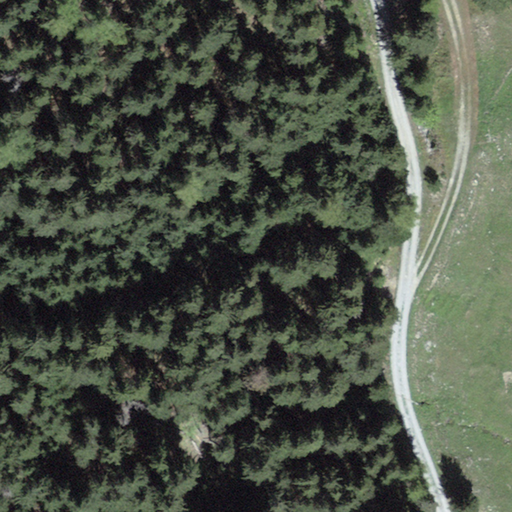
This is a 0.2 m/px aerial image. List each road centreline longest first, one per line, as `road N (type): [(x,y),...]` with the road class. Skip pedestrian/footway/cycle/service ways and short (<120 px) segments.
road 1 (track): [(428,511),(397,426),(411,172),(377,0)]
road 2 (track): [(403,303),(453,204),(462,158),(463,65),(443,0)]
